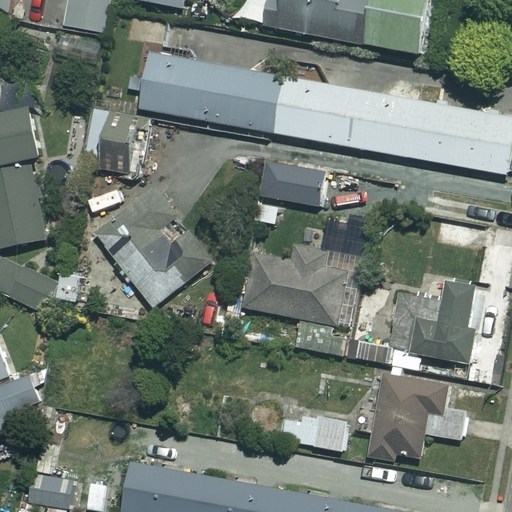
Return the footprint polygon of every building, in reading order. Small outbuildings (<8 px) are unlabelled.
[(117,0),(76,0),(71,31),(111,38),(117,0)] [(191,0),(135,0),(134,6),(189,14),(191,0)] [(370,52),(380,0),(291,0),(291,1),(287,0),(274,0),(269,31),(370,52)] [(380,0),(370,52),(428,64),(441,0),(380,0)] [(511,123),(157,60),(147,116),(511,181),(511,123)] [(2,84),(1,116),(23,117),(24,84),(2,84)] [(149,125),(100,114),(88,171),(136,182),(149,125)] [(50,167),(41,118),(0,126),(0,250),(2,259),(54,248),(38,169),(50,167)] [(311,173),(281,168),(278,188),(308,193),(311,173)] [(219,269),(165,193),(102,240),(158,315),(219,269)] [(262,260),(250,313),(306,325),(301,348),(339,356),(357,274),(332,269),(335,254),(302,247),(297,268),(262,260)] [(60,286),(1,261),(0,262),(0,296),(47,316),(60,286)] [(451,301),(406,294),(397,351),(357,344),(354,365),(425,376),(427,361),(478,369),(490,297),(452,291),(451,301)] [(18,387),(0,341),(0,442),(51,422),(35,380),(18,387)] [(375,466),(424,474),(430,442),(472,449),(477,418),(452,414),(456,387),(415,380),(414,386),(389,382),(375,466)] [(355,430),(292,416),(286,444),(349,458),(355,430)] [(366,511),(138,470),(130,511),(366,511)] [(93,511),(97,484),(41,476),(36,510),(50,511),(93,511)] [(116,511),(119,493),(102,491),(99,511),(116,511)]
